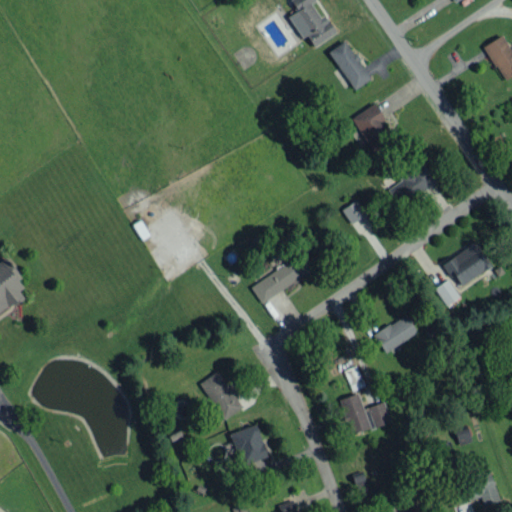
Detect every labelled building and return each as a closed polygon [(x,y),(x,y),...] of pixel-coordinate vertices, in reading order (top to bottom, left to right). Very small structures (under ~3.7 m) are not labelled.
[(335,32),(323,13),(318,16),(310,3),(314,0),(289,0),(296,10),(287,15),(301,39),(306,36),(312,46),(335,32)] [(511,47),(510,49),(501,34),(482,45),(502,80),(511,74),(511,47)] [(369,78),(344,40),(327,50),(352,89),(369,78)] [(350,117),(373,153),(393,140),(371,104),(350,117)] [(398,206),(434,183),(420,163),(400,177),(401,178),(386,188),(398,206)] [(365,214),(356,199),(340,208),(349,223),(365,214)] [(487,269),(474,243),(440,260),(449,278),(454,275),(458,283),(487,269)] [(249,285),(260,302),(312,269),(301,252),(249,285)] [(0,311),(22,296),(17,289),(24,285),(4,257),(0,259),(0,311)] [(458,296),(446,278),(433,287),(445,305),(458,296)] [(384,352),(416,330),(404,313),(372,334),(384,352)] [(197,382),(223,419),(241,405),(216,370),(197,382)] [(350,433),(368,427),(356,392),(338,399),(350,433)] [(366,407),(374,427),(390,421),(382,400),(366,407)] [(238,464),(265,458),(256,424),(230,431),(238,464)] [(453,430),(457,445),(471,441),(467,426),(453,430)] [(498,499),(487,468),(460,479),(468,500),(479,496),(483,505),(498,499)] [(276,504),(279,511),(296,511),(291,498),(276,504)]
